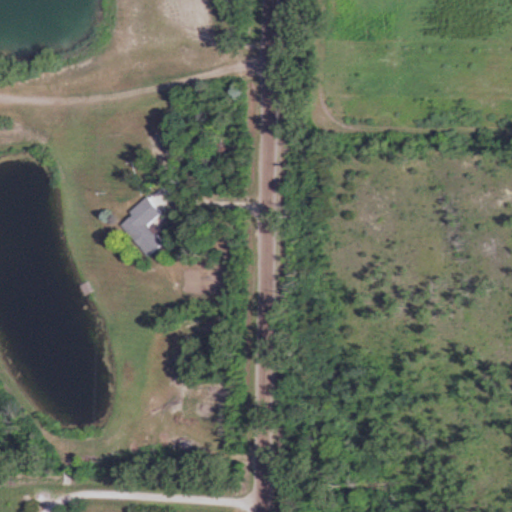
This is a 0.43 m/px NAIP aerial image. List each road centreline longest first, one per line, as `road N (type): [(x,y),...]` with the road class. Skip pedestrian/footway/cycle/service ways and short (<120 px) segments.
road 1 (residential): [(261,511),(270,0)]
road 2 (residential): [(269,61),(107,97),(0,98)]
